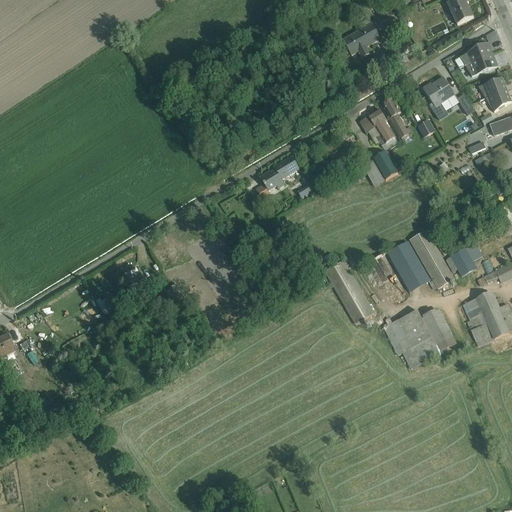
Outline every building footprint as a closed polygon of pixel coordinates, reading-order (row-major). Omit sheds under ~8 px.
[(457,27),(474,20),(470,11),(469,11),(467,6),(469,5),(466,0),(458,0),(447,5),(457,27)] [(359,27),(362,31),(343,42),(352,58),(359,54),(363,61),(371,56),(367,49),(381,41),(369,21),(359,27)] [(401,50),(399,45),(387,52),(396,68),(408,62),(406,59),(413,55),(416,53),(412,45),(401,50)] [(465,67),(493,56),(489,45),(478,49),(460,60),(465,67)] [(472,79),(498,69),(493,56),(465,67),(472,79)] [(460,60),(455,63),(459,69),(459,70),(465,67),(460,60)] [(442,108),(441,106),(455,97),(444,80),(436,84),(437,86),(434,88),(432,84),(423,90),(437,112),(442,108)] [(486,101),(507,93),(502,81),(479,90),(486,101)] [(486,101),(495,115),(507,107),(511,105),(507,93),(486,101)] [(464,97),(457,101),(466,115),(473,111),(464,97)] [(410,129),(406,131),(398,117),(401,115),(393,101),(383,107),(390,120),(389,120),(401,141),(413,134),(410,129)] [(380,112),(360,125),(367,136),(370,134),(374,141),(376,140),(381,148),(395,140),(385,124),(387,123),(380,112)] [(490,115),(481,121),(484,127),(494,121),(490,115)] [(511,119),(490,128),(494,139),(511,132),(511,119)] [(430,123),(418,128),(424,141),(436,135),(430,123)] [(237,137),(243,133),(239,127),(233,130),(237,137)] [(339,140),(351,134),(347,128),(336,134),(339,140)] [(471,157),(472,157),(472,158),(478,156),(477,154),(485,150),(483,145),(469,151),(471,157)] [(386,154),(373,162),(373,163),(385,184),(398,176),(386,154)] [(475,163),(477,167),(492,159),(490,155),(475,163)] [(285,187),(282,183),(300,172),(292,159),(274,170),(276,172),(270,176),(270,174),(260,180),(264,187),(269,194),(277,189),(279,191),(285,187)] [(307,173),(311,170),(306,161),(302,164),(307,173)] [(373,163),(363,169),(375,190),(385,184),(373,163)] [(444,173),(448,170),(444,164),(440,168),(444,173)] [(463,176),(470,172),(467,167),(460,171),(463,176)] [(308,188),(298,194),(302,201),(315,193),(305,176),(302,178),(308,188)] [(264,187),(256,192),(260,199),(269,194),(264,187)] [(504,195),(499,188),(494,191),(498,198),(504,195)] [(511,212),(508,205),(494,213),(504,232),(511,226),(511,212)] [(511,226),(504,232),(497,236),(499,241),(505,238),(506,239),(511,236),(511,235),(511,234),(511,226)] [(427,232),(409,242),(433,283),(430,285),(433,292),(437,291),(438,292),(455,282),(427,232)] [(369,264),(393,306),(394,305),(395,306),(397,305),(396,304),(412,295),(411,293),(430,282),(408,244),(388,255),(388,254),(369,264)] [(462,280),(477,271),(473,264),(483,258),(476,245),(445,262),(453,275),(458,273),(462,280)] [(489,261),(484,264),(489,274),(495,271),(489,261)] [(355,327),(375,316),(344,263),(325,274),(355,327)] [(511,264),(483,279),(478,282),(481,288),(487,286),(488,286),(492,284),(499,281),(501,286),(511,280),(511,264)] [(136,269),(129,274),(132,278),(139,274),(136,269)] [(136,305),(151,297),(150,294),(151,293),(139,274),(132,278),(127,281),(132,289),(129,290),(136,305)] [(172,289),(166,293),(172,301),(182,294),(176,284),(171,288),(172,289)] [(470,323),(467,325),(478,350),(510,336),(510,335),(511,334),(511,315),(508,306),(500,310),(493,294),(492,295),(491,294),(466,306),(463,307),(470,323)] [(101,303),(100,301),(96,303),(103,315),(112,309),(107,300),(101,303)] [(457,347),(440,312),(422,321),(418,313),(399,323),(399,322),(392,326),(390,320),(385,323),(388,328),(383,330),(398,358),(403,356),(411,373),(441,358),(440,356),(457,347)] [(0,360),(2,360),(3,363),(16,357),(15,354),(15,353),(8,336),(0,339),(0,360)] [(25,344),(19,347),(23,354),(30,350),(28,346),(27,347),(25,344)] [(32,353),(27,356),(33,367),(39,363),(32,353)] [(6,367),(0,370),(0,373),(33,433),(49,424),(54,433),(79,419),(75,412),(57,420),(55,417),(59,414),(55,407),(53,408),(50,402),(48,403),(51,409),(49,410),(45,401),(32,408),(29,404),(27,405),(6,367)] [(36,438),(42,434),(39,429),(33,433),(36,438)]
